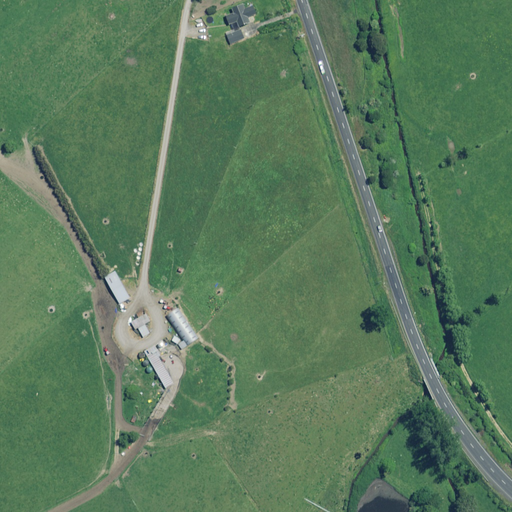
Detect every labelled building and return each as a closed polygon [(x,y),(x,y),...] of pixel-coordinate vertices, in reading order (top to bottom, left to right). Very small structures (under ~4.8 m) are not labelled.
[(244,39),(240,26),(250,23),(249,17),(257,14),(255,6),(245,9),(243,5),(233,8),(235,13),(227,16),(230,24),(232,23),(234,30),(227,32),(230,44),(244,39)] [(130,298),(116,272),(106,277),(120,304),(130,298)] [(198,338),(178,308),(167,316),(184,340),(179,344),(182,349),(198,338)] [(150,321),(146,314),(132,322),(136,329),(138,328),(143,337),(150,333),(145,324),(150,321)] [(181,339),(175,336),(172,340),(177,344),(181,339)] [(160,355),(154,346),(145,351),(166,388),(174,384),(158,356),(160,355)]
